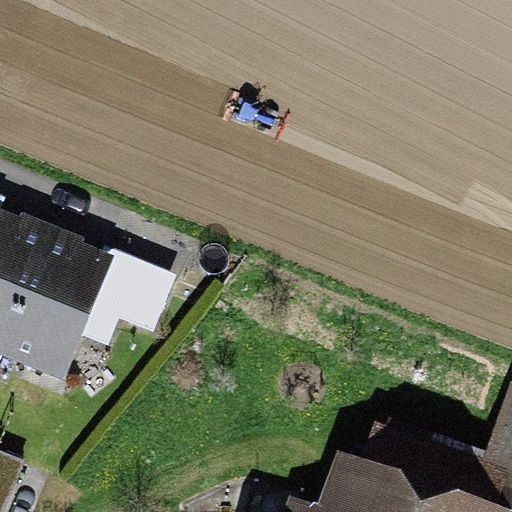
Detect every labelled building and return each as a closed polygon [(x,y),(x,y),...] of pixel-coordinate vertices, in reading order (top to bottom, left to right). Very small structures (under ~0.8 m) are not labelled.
[(0,341),(5,343),(44,237),(0,220),(0,207),(3,199),(0,197),(0,341)] [(166,281),(44,237),(5,343),(62,363),(84,302),(150,326),(166,281)] [(511,433),(497,479),(511,484),(511,433)] [(483,511),(494,480),(378,440),(353,511),(307,511),(303,510),(301,511),(483,511)] [(0,511),(8,511),(26,465),(0,455),(0,511)]
